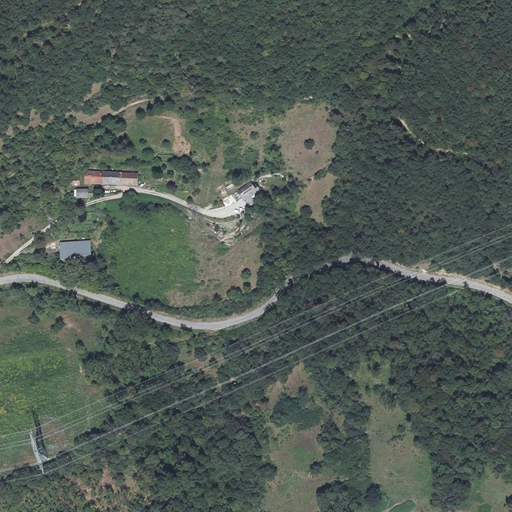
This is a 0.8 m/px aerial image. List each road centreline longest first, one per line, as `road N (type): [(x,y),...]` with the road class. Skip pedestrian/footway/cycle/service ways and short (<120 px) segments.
road 1 (tertiary): [(0,281),(40,279),(205,326),(230,323),(361,257),(511,300)]
road 2 (track): [(388,89),(302,100),(145,100),(0,182)]
road 3 (track): [(511,159),(416,142),(388,89)]
